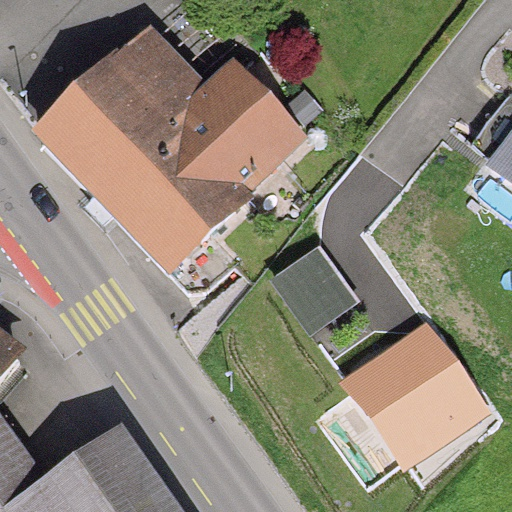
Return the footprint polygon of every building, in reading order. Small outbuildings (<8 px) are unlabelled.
[(292,145),(231,82),(203,109),(171,80),(173,78),(143,48),(38,151),(184,300),(200,296),(241,257),(215,231),(240,207),(235,201),(292,145)] [(511,181),(511,148),(496,170),(511,181)] [(352,301),(317,251),(275,281),(311,330),(352,301)] [(486,411),(426,326),(346,382),(406,467),(486,411)] [(0,388),(15,368),(0,356),(0,388)] [(0,425),(0,511),(157,511),(115,452),(42,505),(5,453),(15,446),(0,425)]
